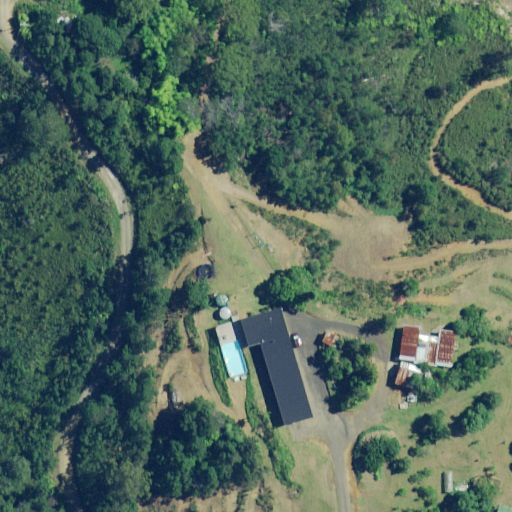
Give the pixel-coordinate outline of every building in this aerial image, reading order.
[(79,26),(59,25),(58,38),(78,39),(79,26)] [(270,305),(259,282),(237,293),(248,315),(270,305)] [(311,419),(278,310),(239,322),(247,348),(259,344),(284,427),(311,419)] [(417,336),(418,327),(400,326),(397,361),(415,362),(414,365),(415,365),(435,367),(451,368),(454,332),(438,331),(437,338),(417,336)] [(246,374),(237,341),(219,346),(228,379),(246,374)]
